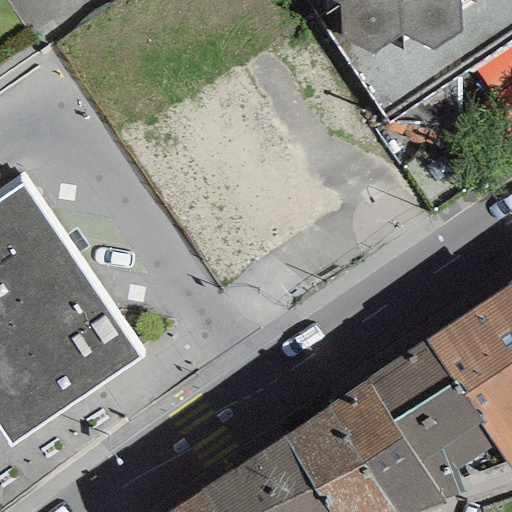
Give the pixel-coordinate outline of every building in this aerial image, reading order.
[(511,0),(306,0),(387,124),(511,42),(511,0)] [(298,34),(159,121),(247,259),(348,195),(315,142),(352,119),(298,34)] [(140,360),(21,185),(0,198),(0,433),(10,448),(140,360)] [(511,289),(508,284),(424,340),(482,427),(511,471),(511,289)] [(482,427),(424,340),(362,382),(402,440),(445,505),(470,489),(464,480),(457,470),(489,448),(477,430),(482,427)] [(364,464),(402,440),(362,382),(327,407),(364,464)] [(316,491),(364,464),(327,407),(284,436),(316,491)] [(284,436),(242,464),(271,511),(329,511),(316,491),(284,436)] [(402,440),(364,464),(395,511),(422,511),(445,505),(402,440)] [(214,511),(271,511),(242,464),(201,488),(214,511)] [(395,511),(364,464),(316,491),(329,511),(395,511)] [(214,511),(201,488),(166,511),(214,511)]
